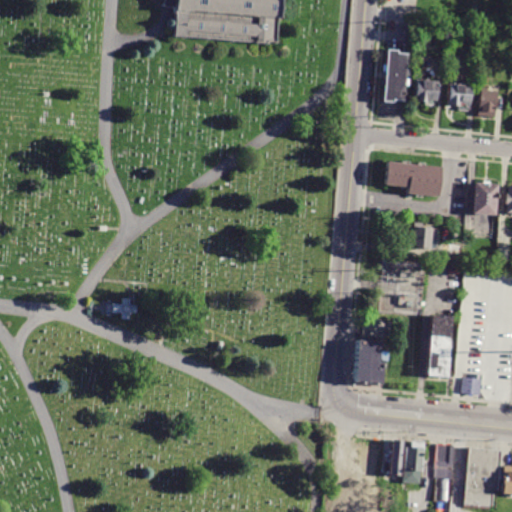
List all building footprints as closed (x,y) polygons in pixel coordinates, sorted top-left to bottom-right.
[(176,0),(172,37),(271,48),(276,0),(176,0)] [(504,0),(511,0),(511,12),(503,12),(504,0)] [(392,102),(381,101),(386,49),(396,50),(396,53),(406,54),(402,101),(392,100),(392,102)] [(486,83),(479,82),(480,75),(487,76),(486,83)] [(437,82),(435,107),(424,106),(425,102),(413,101),(414,80),(437,82)] [(468,111),(456,110),(456,104),(447,103),(448,84),(471,86),(470,105),(468,105),(468,111)] [(477,116),(479,90),(496,92),(494,117),(477,116)] [(437,198),(406,195),(406,188),(384,185),(386,163),(440,168),(437,198)] [(475,183),(497,185),(494,217),(472,216),(475,183)] [(431,249),(408,247),(410,227),(413,227),(414,222),(425,223),(425,228),(433,229),(431,249)] [(448,245),(460,246),(459,259),(447,258),(448,245)] [(511,248),(510,263),(495,261),(496,247),(511,248)] [(112,304),(121,304),(121,298),(130,298),(130,305),(136,305),(136,314),(130,314),(130,320),(121,320),(121,314),(112,314),(112,304)] [(428,353),(430,317),(451,319),(446,379),(426,377),(428,353)] [(367,334),(369,321),(389,323),(387,336),(367,334)] [(356,341),(378,342),(377,361),(381,361),(379,386),(353,384),(356,341)] [(481,379),(479,395),(460,393),(462,378),(481,379)] [(358,465),(360,437),(385,439),(383,467),(358,465)] [(389,475),(392,440),(402,441),(399,476),(389,475)] [(422,442),(418,484),(401,482),(404,447),(408,447),(409,440),(422,442)] [(453,445),(451,479),(434,478),(436,444),(453,445)] [(500,450),(497,491),(492,490),(491,506),(463,504),(468,447),(500,450)] [(508,467),(511,467),(511,494),(501,494),(503,467),(508,467)]
